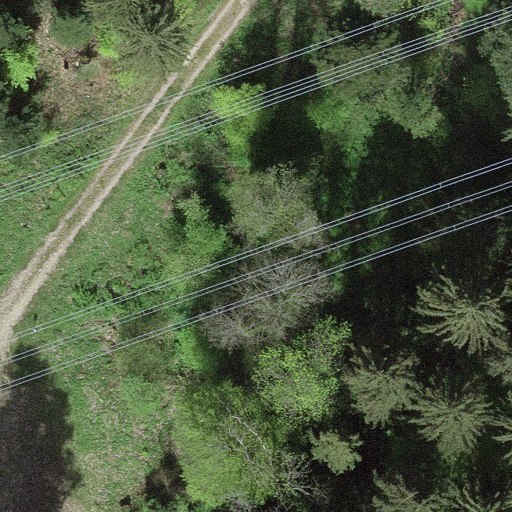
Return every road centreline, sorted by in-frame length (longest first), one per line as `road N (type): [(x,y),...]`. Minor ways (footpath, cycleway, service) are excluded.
road 1 (track): [(0,341),(26,272),(230,0)]
road 2 (track): [(0,388),(41,511)]
